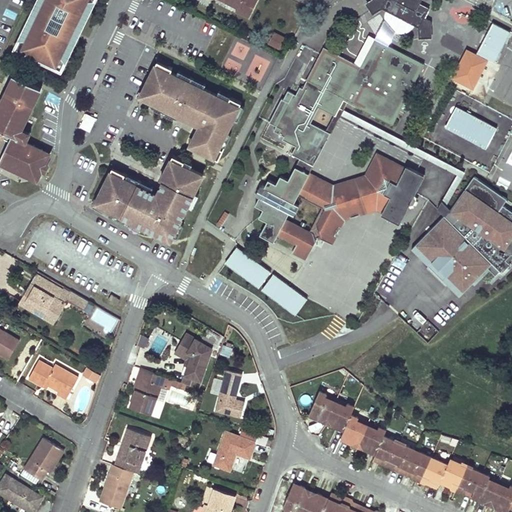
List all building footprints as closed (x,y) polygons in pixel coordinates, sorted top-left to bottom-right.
[(94,0),(43,0),(38,11),(40,12),(36,20),(34,19),(26,35),(28,36),(26,39),(20,39),(16,48),(60,70),(65,60),(61,55),(63,52),(64,53),(72,36),(71,36),(75,28),(76,28),(88,4),(87,3),(88,0),(95,0),(94,0)] [(38,11),(43,0),(39,0),(20,39),(26,39),(28,36),(26,35),(34,19),(36,20),(40,12),(38,11)] [(226,0),(226,1),(238,7),(236,10),(249,16),(256,0),(226,0)] [(369,0),(366,2),(373,13),(382,7),(390,11),(411,22),(418,26),(419,37),(432,36),(430,20),(424,16),(428,8),(419,3),(420,0),(369,0)] [(411,22),(390,11),(389,20),(404,28),(411,22)] [(485,35),(482,42),(476,52),(494,61),(510,30),(492,21),(485,35)] [(278,48),(284,36),(274,31),(267,42),(278,48)] [(375,38),(360,65),(368,69),(374,59),(370,56),(379,40),(375,38)] [(275,182),(297,194),(321,206),(342,218),(350,215),(352,216),(355,215),(356,214),(365,210),(360,197),(371,193),(383,195),(390,199),(392,200),(385,212),(384,215),(399,223),(425,175),(409,167),(408,169),(407,168),(377,153),(366,174),(332,185),(333,191),(327,193),(330,199),(323,202),(295,187),(308,163),(313,165),(330,132),(327,130),(310,121),(318,107),(335,115),(343,99),(348,101),(392,124),(424,63),(379,40),(370,56),(374,59),(368,69),(360,65),(323,46),(316,59),(321,61),(315,73),(310,70),(301,87),(299,86),(295,93),(287,89),(282,98),(288,101),(275,125),(280,127),(277,132),(282,135),(281,138),(295,145),(291,153),(298,157),(287,178),(279,174),(275,182)] [(161,58),(144,94),(155,99),(183,113),(199,121),(201,118),(205,120),(203,123),(194,143),(222,157),(227,147),(223,145),(231,129),(237,116),(244,102),(245,100),(242,98),(234,94),(232,98),(221,93),(208,86),(180,72),(174,70),(176,66),(161,58)] [(316,59),(310,70),(315,73),(321,61),(316,59)] [(182,69),(180,72),(208,86),(209,82),(193,74),(182,69)] [(0,129),(12,135),(20,117),(35,86),(14,76),(0,103),(0,129)] [(20,117),(12,135),(26,142),(29,133),(22,129),(26,120),(41,88),(36,86),(35,86),(20,117)] [(232,98),(234,94),(222,88),(221,93),(232,98)] [(183,113),(155,99),(153,103),(181,117),(183,113)] [(335,115),(327,130),(330,132),(332,133),(340,117),(348,101),(343,99),(335,115)] [(244,102),(237,116),(241,118),(248,105),(244,102)] [(486,148),(497,127),(456,105),(445,127),(486,148)] [(91,130),(96,116),(86,112),(81,126),(91,130)] [(0,129),(0,135),(9,140),(12,135),(0,129)] [(231,129),(223,145),(227,147),(235,131),(231,129)] [(12,135),(9,140),(0,159),(0,162),(37,180),(40,175),(6,159),(14,142),(48,158),(50,153),(26,142),(12,135)] [(6,159),(40,175),(48,158),(14,142),(6,159)] [(156,190),(127,176),(129,171),(116,165),(99,201),(119,210),(146,224),(175,238),(176,234),(183,220),(191,204),(198,190),(207,173),(194,167),(186,163),(188,159),(177,153),(164,178),(167,179),(163,188),(166,189),(164,194),(161,192),(160,195),(154,192),(156,190)] [(332,185),(309,173),(313,165),(308,163),(295,187),(323,202),(330,199),(327,193),(333,191),(332,185)] [(129,171),(127,176),(156,190),(158,186),(129,171)] [(444,215),(415,244),(463,291),(487,266),(495,274),(499,270),(501,272),(510,263),(503,256),(509,251),(511,253),(511,210),(502,204),(506,198),(473,175),(449,209),(448,208),(443,214),(444,215)] [(297,194),(275,182),(267,178),(263,186),(262,187),(267,189),(262,197),(258,195),(258,196),(254,204),(261,208),(257,215),(266,220),(259,233),(273,240),(277,233),(284,237),(285,238),(288,239),(289,239),(296,243),(292,250),(306,258),(315,241),(314,237),(319,235),(320,237),(330,242),(335,233),(336,232),(338,230),(337,228),(342,218),(321,206),(308,230),(295,224),(295,222),(292,221),(290,221),(285,218),(289,210),(294,213),(299,203),(294,201),(297,194)] [(254,194),(258,196),(258,195),(262,197),(267,189),(262,187),(263,186),(259,184),(254,194)] [(202,192),(198,190),(191,204),(195,206),(202,192)] [(360,197),(365,210),(376,207),(384,211),(390,199),(383,195),(371,193),(360,197)] [(390,199),(384,211),(385,212),(392,200),(390,199)] [(448,208),(441,200),(437,207),(443,214),(448,208)] [(221,226),(228,215),(217,208),(210,219),(221,226)] [(146,224),(119,210),(117,215),(144,228),(146,224)] [(187,222),(183,220),(176,234),(181,236),(187,222)] [(463,291),(415,244),(411,248),(459,295),(463,291)] [(236,245),(224,262),(258,287),(270,271),(236,245)] [(35,273),(30,282),(57,297),(58,295),(62,289),(35,273)] [(273,274),(261,290),(294,313),(306,298),(273,274)] [(30,282),(19,302),(32,310),(35,305),(48,313),(57,297),(30,282)] [(62,289),(58,295),(75,304),(80,295),(64,286),(62,289)] [(110,293),(107,299),(115,303),(118,298),(110,293)] [(35,305),(32,310),(45,317),(48,313),(35,305)] [(417,312),(414,317),(423,323),(427,318),(417,312)] [(0,353),(9,359),(20,340),(0,328),(0,353)] [(141,334),(138,344),(147,346),(150,336),(141,334)] [(212,351),(187,335),(180,346),(179,348),(193,356),(185,376),(182,384),(198,390),(212,351)] [(193,356),(179,348),(175,354),(187,361),(182,375),(185,376),(193,356)] [(29,378),(44,386),(45,383),(49,385),(59,390),(58,394),(67,399),(75,383),(66,379),(70,371),(55,364),(53,367),(39,360),(29,378)] [(99,373),(88,366),(84,373),(95,380),(99,373)] [(135,391),(129,408),(151,415),(156,400),(163,402),(168,387),(161,384),(164,378),(140,369),(138,377),(140,378),(135,391)] [(226,370),(216,410),(239,416),(243,400),(235,398),(241,374),(226,370)] [(70,371),(66,379),(75,383),(79,377),(70,371)] [(174,381),(164,378),(161,384),(168,387),(169,386),(172,387),(174,381)] [(182,384),(174,381),(172,387),(180,390),(182,384)] [(322,391),(312,416),(326,421),(328,416),(333,417),(337,419),(335,426),(347,430),(344,438),(357,444),(360,438),(364,440),(369,442),(366,448),(379,453),(377,459),(384,462),(386,456),(390,458),(395,460),(392,466),(420,478),(423,472),(427,474),(432,476),(429,482),(441,487),(444,482),(455,486),(458,480),(463,482),(468,484),(465,490),(488,500),(491,494),(497,497),(503,499),(500,505),(511,510),(511,509),(511,481),(505,478),(486,470),(471,464),(455,457),(452,463),(435,456),(417,448),(398,440),(387,435),(390,429),(372,421),(355,414),(358,406),(340,399),(322,391)] [(121,447),(115,464),(133,470),(139,472),(152,435),(128,427),(123,442),(127,443),(125,448),(121,447)] [(219,451),(214,464),(230,470),(236,453),(250,458),(256,441),(226,431),(219,451)] [(43,478),(48,470),(57,455),(59,457),(64,449),(44,437),(26,467),(43,478)] [(57,455),(48,470),(51,471),(59,457),(57,455)] [(115,464),(113,463),(100,500),(121,507),(133,470),(115,464)] [(0,484),(0,491),(11,498),(32,511),(34,511),(44,497),(7,473),(0,484)] [(293,481),(283,505),(299,511),(374,511),(375,510),(362,504),(351,500),(349,505),(345,504),(344,503),(340,501),(343,496),(330,490),(328,496),(316,491),(314,496),(309,494),(304,492),(307,486),(293,481)] [(209,505),(215,488),(207,486),(202,503),(205,504),(209,505)] [(202,511),(225,511),(226,510),(230,511),(236,495),(215,488),(209,505),(205,504),(202,511)] [(491,494),(488,500),(494,503),(497,497),(491,494)] [(497,497),(494,503),(500,505),(503,499),(497,497)]
